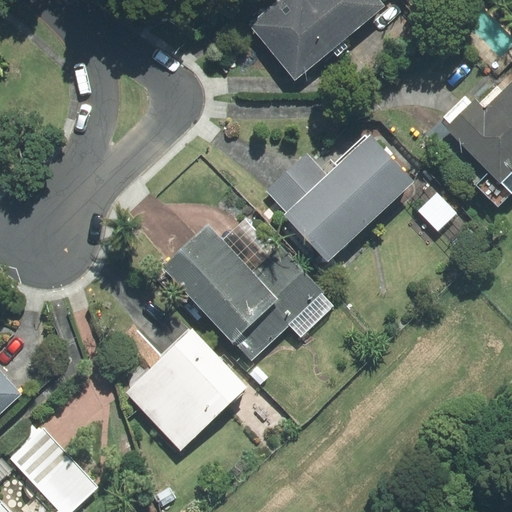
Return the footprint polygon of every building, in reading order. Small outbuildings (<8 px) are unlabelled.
[(281,0),(251,25),(295,78),(332,49),(337,55),(347,47),(342,40),(385,5),(380,0),(281,0)] [(468,98),(442,122),(489,171),(476,184),(498,207),(511,193),(511,80),(502,90),(498,86),(480,104),(475,99),(472,102),(468,98)] [(287,213),(285,215),(328,261),(413,182),(370,135),(367,138),(365,136),(336,163),(338,166),(328,176),(287,213)] [(328,176),(307,153),(266,191),(287,213),(328,176)] [(437,193),(418,211),(438,231),(456,213),(437,193)] [(244,218),(221,240),(252,274),(277,251),(244,218)] [(163,267),(250,361),(289,325),(301,338),(336,307),(281,248),(277,251),(252,274),(221,240),(208,225),(163,267)] [(246,387),(192,330),(127,392),(181,449),(246,387)] [(0,413),(20,395),(0,372),(0,413)] [(73,511),(100,488),(44,427),(10,458),(59,510),(57,511),(12,511),(2,501),(0,502),(0,511),(73,511)]
